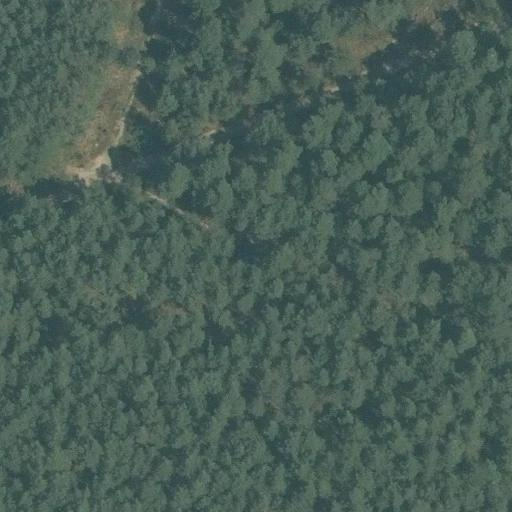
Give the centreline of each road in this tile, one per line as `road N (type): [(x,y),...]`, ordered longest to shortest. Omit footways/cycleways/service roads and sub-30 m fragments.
road 1 (track): [(95,181),(511,18)]
road 2 (track): [(95,181),(151,0)]
